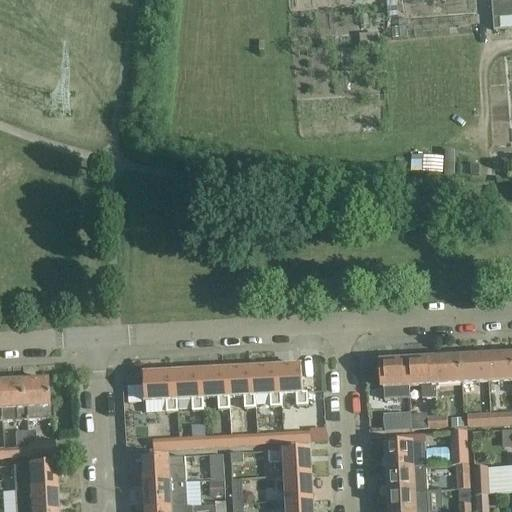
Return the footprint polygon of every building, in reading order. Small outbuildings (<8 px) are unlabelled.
[(511,0),(496,0),(497,3),(492,3),(494,31),(511,29),(511,0)] [(378,34),(359,36),(360,50),(378,48),(378,34)] [(488,384),(511,382),(511,356),(487,358),(488,384)] [(460,359),(462,385),(488,384),(487,358),(460,359)] [(462,385),(460,359),(434,361),(436,400),(436,387),(462,385)] [(422,401),(436,400),(434,361),(408,362),(409,388),(421,387),(422,401)] [(410,401),(409,388),(408,362),(381,364),(382,390),(384,390),(384,402),(404,401),(410,401)] [(276,398),(281,397),(282,410),(308,408),(307,394),(303,395),(301,368),(275,369),(276,398)] [(256,411),(282,410),(281,397),(276,398),(275,369),(249,371),(250,399),(255,399),(256,411)] [(244,411),(256,411),(255,399),(250,399),(249,371),(223,372),(224,401),(229,400),(244,400),(244,411)] [(230,412),(229,400),(224,401),(223,372),(197,373),(198,402),(204,401),(218,401),(218,412),(230,412)] [(204,401),(198,402),(197,373),(171,375),(172,403),(177,403),(192,402),(193,414),(204,413),(204,401)] [(177,403),(172,403),(171,375),(144,376),(145,387),(146,404),(166,403),(167,415),(178,414),(177,403)] [(47,381),(20,383),(22,411),(27,411),(28,422),(53,421),(53,408),(48,408),(47,381)] [(22,411),(20,383),(0,383),(0,411),(1,412),(2,424),(28,422),(27,411),(22,411)] [(145,387),(128,388),(128,405),(146,404),(145,387)] [(511,415),(490,417),(491,428),(511,427),(511,415)] [(412,432),(438,431),(437,420),(427,420),(427,416),(411,417),(412,432)] [(411,417),(384,418),(385,434),(412,432),(411,417)] [(471,429),(491,428),(490,417),(467,418),(468,429),(471,429)] [(437,420),(438,431),(447,430),(447,419),(437,420)] [(464,420),(451,420),(452,430),(464,429),(464,420)] [(4,461),(29,460),(28,449),(28,444),(27,434),(15,434),(16,450),(3,451),(3,455),(4,461)] [(283,445),(310,444),(310,435),(283,436),(283,445)] [(467,435),(451,436),(452,469),(457,468),(468,468),(467,435)] [(257,447),(283,445),(283,436),(257,437),(257,447)] [(232,448),(257,447),(257,437),(231,439),(231,448),(232,448)] [(206,449),(231,448),(231,439),(205,440),(206,449)] [(180,451),(206,449),(205,440),(179,442),(180,451)] [(179,442),(153,443),(154,452),(180,451),(179,442)] [(29,460),(56,458),(55,448),(55,443),(28,444),(28,449),(29,460)] [(385,448),(387,472),(426,470),(425,445),(385,448)] [(285,479),(312,477),(311,452),(268,454),(268,464),(284,463),(285,479)] [(244,466),(243,455),(231,456),(231,466),(244,466)] [(143,461),(144,487),(185,485),(184,468),(196,468),(195,458),(143,461)] [(223,458),(210,459),(210,471),(224,470),(223,458)] [(13,468),(14,494),(30,493),(56,492),(55,466),(28,467),(13,468)] [(468,468),(457,468),(458,492),(470,492),(468,468)] [(388,496),(427,494),(426,470),(387,472),(388,496)] [(488,497),(487,470),(474,471),(476,498),(488,497)] [(312,477),(285,479),(286,504),(313,503),(312,477)] [(243,506),(242,481),(232,482),(234,507),(243,506)] [(223,483),(212,484),(213,499),(224,499),(223,483)] [(185,485),(144,487),(145,511),(152,511),(187,510),(185,485)] [(57,511),(56,492),(30,493),(14,494),(15,511),(57,511)] [(428,511),(427,494),(388,496),(388,511),(428,511)] [(286,504),(286,511),(313,511),(313,503),(286,504)]
